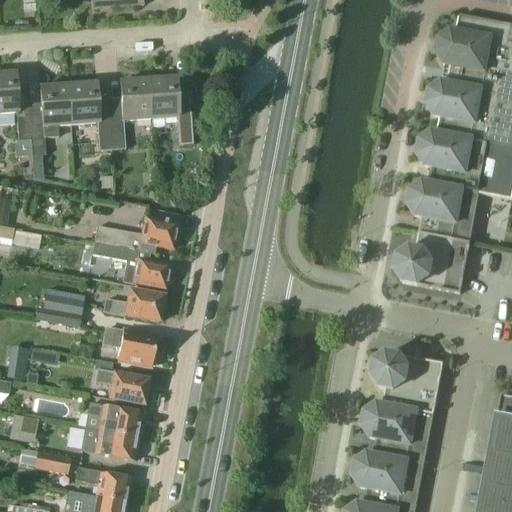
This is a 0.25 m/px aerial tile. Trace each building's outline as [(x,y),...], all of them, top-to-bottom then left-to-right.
[(89,0),(91,11),(134,8),(133,0),(89,0)] [(511,27),(460,18),(457,34),(451,33),(439,41),(436,56),(444,68),(450,69),(447,86),(441,84),(429,93),(426,107),(434,119),(441,120),(438,136),(489,146),(511,150),(511,27)] [(28,30),(27,22),(12,23),(13,31),(28,30)] [(15,160),(31,158),(30,143),(31,144),(29,114),(28,100),(16,101),(15,77),(0,77),(0,117),(16,117),(18,144),(14,148),(15,160)] [(147,83),(150,123),(177,121),(179,149),(193,148),(190,103),(177,104),(175,81),(147,83)] [(123,125),(150,123),(147,83),(120,85),(121,108),(109,109),(112,153),(125,152),(123,125)] [(99,154),(112,153),(109,109),(97,110),(95,86),(68,88),(70,129),(97,127),(99,154)] [(30,143),(31,158),(44,158),(43,141),(58,140),(57,129),(70,129),(68,88),(39,90),(41,113),(29,114),(31,144),(30,143)] [(431,135),(419,143),(417,157),(425,169),(431,170),(428,186),(480,196),(489,146),(438,136),(431,135)] [(100,191),(111,191),(111,180),(100,181),(100,191)] [(422,220),(419,236),(470,246),(480,196),(428,186),(421,185),(410,192),(407,207),(416,219),(422,220)] [(0,229),(5,230),(7,215),(9,204),(0,202),(0,229)] [(96,230),(92,247),(98,248),(119,251),(119,250),(153,256),(155,248),(173,252),(178,226),(146,221),(142,239),(96,230)] [(5,230),(0,229),(0,240),(10,242),(12,231),(5,230)] [(470,246),(419,236),(416,252),(410,251),(398,259),(395,273),(403,285),(461,296),(470,246)] [(92,247),(90,257),(128,265),(127,269),(124,285),(166,293),(171,267),(148,263),(149,257),(153,258),(153,256),(119,250),(119,251),(98,248),(92,247)] [(160,325),(165,299),(129,292),(127,306),(106,303),(104,314),(160,325)] [(46,298),(43,311),(52,312),(80,317),(82,305),(46,298)] [(80,317),(52,312),(48,330),(76,335),(80,317)] [(151,369),(157,341),(107,331),(104,347),(120,350),(118,363),(151,369)] [(31,353),(29,364),(39,365),(41,355),(31,353)] [(385,392),(382,407),(434,417),(443,366),(386,356),(374,364),(371,378),(379,390),(385,392)] [(144,408),(149,382),(98,373),(96,384),(112,387),(109,401),(144,408)] [(489,463),(511,467),(511,400),(501,398),(489,463)] [(108,434),(138,440),(143,416),(89,406),(85,429),(108,433),(108,434)] [(376,441),(373,457),(424,467),(434,417),(382,407),(376,406),(364,414),(362,428),(370,440),(376,441)] [(19,435),(34,438),(37,424),(22,421),(19,435)] [(108,433),(85,429),(83,442),(80,454),(134,464),(138,440),(108,434),(108,433)] [(22,452),(19,465),(34,468),(36,455),(22,452)] [(69,461),(36,455),(34,468),(33,472),(66,478),(69,461)] [(366,491),(364,507),(363,507),(388,511),(415,511),(424,467),(373,457),(367,455),(355,464),(352,478),(360,490),(366,491)] [(511,511),(511,467),(489,463),(481,506),(511,511)] [(95,499),(126,505),(131,481),(77,471),(75,483),(98,487),(95,499)] [(124,511),(126,505),(95,499),(93,511),(71,507),(69,511),(124,511)]
